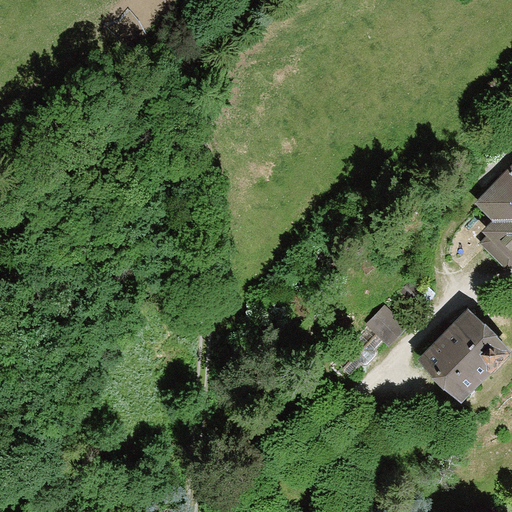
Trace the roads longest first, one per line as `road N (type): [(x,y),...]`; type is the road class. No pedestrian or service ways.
road 1 (track): [(195,511),(218,215),(216,180),(188,88),(189,60),(251,0)]
road 2 (residential): [(232,511),(405,350)]
